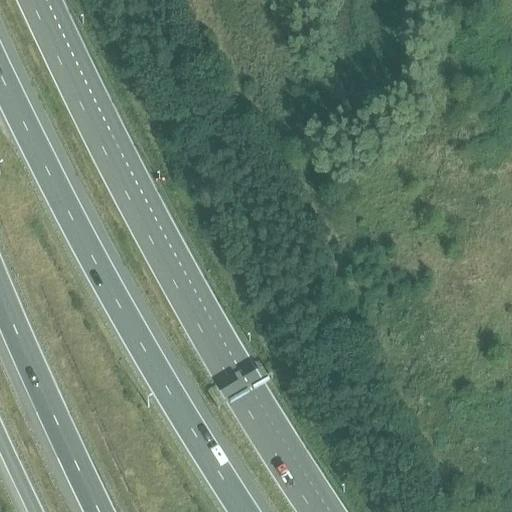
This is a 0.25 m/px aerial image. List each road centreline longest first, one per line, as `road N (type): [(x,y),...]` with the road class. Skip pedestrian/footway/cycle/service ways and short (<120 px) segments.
road 1 (motorway): [(313,511),(168,269),(32,0)]
road 2 (motorway): [(241,511),(109,294),(0,76)]
road 3 (motorway): [(0,293),(98,511)]
